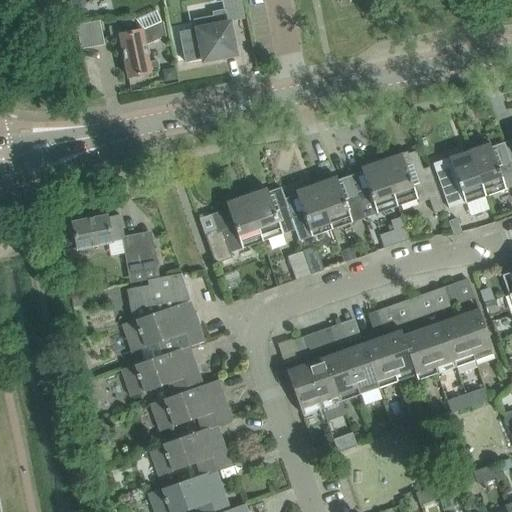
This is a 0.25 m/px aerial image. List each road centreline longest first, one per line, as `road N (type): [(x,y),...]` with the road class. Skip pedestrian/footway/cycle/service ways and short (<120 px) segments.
road 1 (residential): [(311,511),(258,354),(260,326),(281,306),(511,239)]
road 2 (tertiary): [(298,94),(511,50)]
road 3 (tertiary): [(120,130),(298,94)]
road 4 (tertiary): [(0,172),(120,130)]
road 5 (tertiary): [(120,130),(0,146)]
